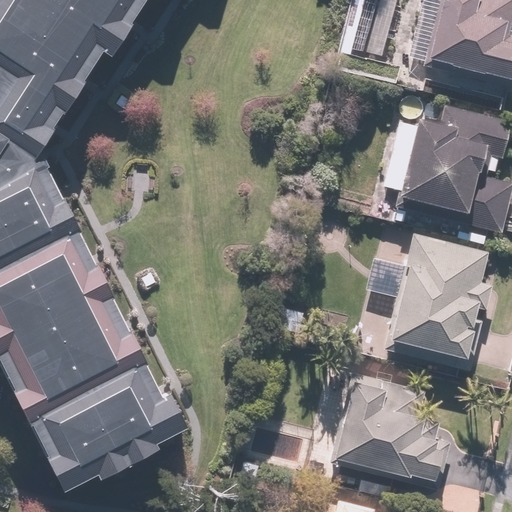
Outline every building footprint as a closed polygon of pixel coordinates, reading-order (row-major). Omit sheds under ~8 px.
[(0,0),(0,363),(59,482),(184,420),(166,384),(158,388),(39,148),(100,48),(111,55),(144,0),(0,0)] [(382,58),(396,0),(375,0),(363,53),(382,58)] [(511,22),(511,0),(437,0),(424,65),(511,83),(511,40),(508,40),(511,22)] [(508,124),(440,107),(435,125),(418,121),(417,127),(395,121),(379,188),(398,192),(393,213),(497,238),(511,179),(479,171),(483,155),(500,159),(508,124)] [(491,255),(410,237),(385,349),(393,350),(390,362),(458,377),(459,373),(467,374),(481,310),(487,312),(493,286),(484,284),(491,255)] [(297,337),(303,310),(279,305),(273,332),(297,337)] [(425,395),(351,376),(330,461),(436,488),(445,452),(433,449),(440,423),(419,417),(425,395)] [(315,503),(313,511),(364,511),(365,509),(315,503)]
